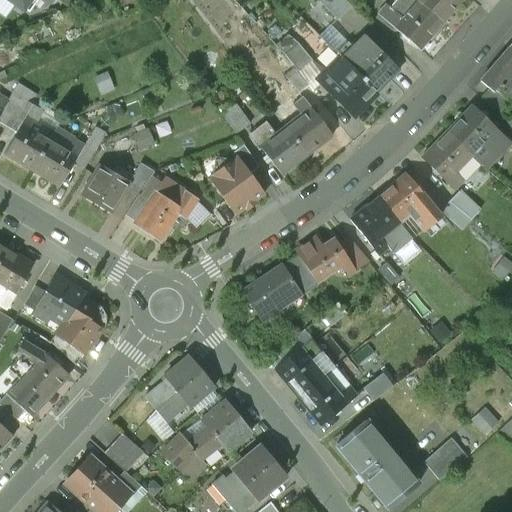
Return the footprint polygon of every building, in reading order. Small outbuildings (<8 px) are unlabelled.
[(5,0),(25,13),(33,0),(5,0)] [(343,0),(328,0),(322,6),(336,20),(349,6),(343,0)] [(413,0),(399,0),(390,10),(385,6),(376,16),(392,30),(416,2),(413,0)] [(462,0),(417,0),(416,2),(441,24),(462,0)] [(416,2),(392,30),(417,52),(441,24),(416,2)] [(398,72),(364,38),(342,60),(376,93),(398,72)] [(311,61),(297,44),(284,56),(298,72),(311,61)] [(511,53),(508,50),(478,84),(491,95),(511,70),(511,53)] [(342,60),(340,58),(326,73),(323,70),(315,78),(335,98),(331,102),(336,107),(340,103),(354,117),(376,93),(342,60)] [(307,86),(292,69),(282,77),(297,94),(307,86)] [(0,114),(8,101),(0,95),(0,114)] [(331,138),(301,100),(290,109),(297,117),(284,127),(306,156),(331,138)] [(236,106),(222,116),(236,135),(250,125),(236,106)] [(489,127),(471,109),(446,134),(470,157),(484,171),(509,145),(494,130),(495,129),(490,125),(489,127)] [(50,139),(33,129),(39,119),(29,113),(4,155),(31,171),(50,139)] [(306,156),(284,127),(274,135),(265,122),(249,134),(281,176),(306,156)] [(131,133),(109,144),(114,156),(136,145),(131,133)] [(470,157),(446,134),(421,160),(454,191),(462,183),(453,174),(470,157)] [(68,150),(50,139),(31,171),(59,188),(84,146),(74,140),(68,150)] [(259,167),(243,146),(233,153),(236,158),(237,157),(249,174),(259,167)] [(249,174),(237,157),(236,158),(208,179),(235,216),(244,210),(245,211),(255,204),(254,202),(264,195),(249,174)] [(129,185),(101,167),(89,186),(91,188),(84,199),(110,215),(129,185)] [(404,175),(377,197),(399,224),(425,202),(404,175)] [(184,193),(164,179),(149,202),(136,222),(134,224),(160,241),(178,214),(180,211),(175,207),(184,193)] [(197,201),(184,193),(175,207),(180,211),(178,214),(185,219),(197,201)] [(477,214),(457,194),(449,203),(469,222),(477,214)] [(139,195),(125,215),(136,222),(149,202),(139,195)] [(399,224),(377,197),(349,220),(378,256),(388,248),(393,254),(411,239),(399,224)] [(368,262),(348,237),(337,245),(348,260),(347,261),(353,271),(368,262)] [(323,248),(316,239),(296,253),(298,256),(315,283),(347,261),(348,260),(337,245),(334,240),(323,248)] [(32,266),(4,249),(0,256),(0,307),(5,310),(32,266)] [(298,256),(243,293),(261,320),(300,294),(301,295),(315,284),(315,283),(298,256)] [(83,295),(53,277),(43,292),(35,307),(36,308),(63,324),(65,325),(81,298),(83,295)] [(43,292),(34,286),(22,305),(33,312),(36,308),(35,307),(43,292)] [(81,298),(65,325),(63,324),(60,329),(59,328),(55,333),(84,353),(101,330),(103,324),(104,317),(101,312),(96,307),(81,298)] [(336,303),(321,316),(329,327),(346,313),(336,303)] [(270,342),(255,324),(246,332),(261,350),(270,342)] [(84,353),(55,333),(49,342),(75,365),(84,353)] [(43,353),(23,341),(16,354),(33,364),(43,353)] [(309,342),(275,370),(298,398),(323,377),(332,369),(309,342)] [(33,364),(5,394),(23,411),(30,417),(68,376),(43,353),(33,364)] [(164,375),(166,378),(144,397),(155,410),(200,373),(186,357),(164,375)] [(364,385),(372,397),(391,384),(384,372),(364,385)] [(200,373),(155,410),(166,423),(173,417),(175,420),(180,416),(178,413),(188,404),(190,408),(213,389),(200,373)] [(323,377),(298,398),(321,425),(346,405),(323,377)] [(5,394),(0,400),(0,406),(16,420),(23,411),(5,394)] [(223,402),(201,420),(206,426),(186,442),(195,451),(236,418),(223,402)] [(472,417),(485,433),(499,421),(485,405),(472,417)] [(236,418),(195,451),(193,453),(200,461),(201,461),(221,445),(227,452),(249,433),(236,418)] [(386,449),(364,423),(337,446),(356,468),(354,470),(369,487),(371,486),(390,508),(416,486),(395,461),(397,459),(388,448),(386,449)] [(0,448),(11,436),(0,425),(0,448)] [(142,452),(122,433),(104,453),(123,471),(124,471),(142,452)] [(178,433),(159,454),(177,471),(193,453),(195,451),(186,442),(178,433)] [(450,441),(423,465),(438,482),(465,458),(450,441)] [(260,446),(238,464),(239,466),(223,479),(222,477),(212,485),(225,500),(272,461),(260,446)] [(193,453),(177,471),(189,482),(205,465),(201,461),(200,461),(193,453)] [(115,480),(89,456),(76,470),(118,507),(129,494),(130,494),(115,480)] [(272,461),(225,500),(234,511),(242,511),(285,477),(272,461)] [(113,511),(118,507),(76,470),(64,483),(90,507),(95,511),(113,511)] [(124,471),(123,471),(115,480),(130,494),(129,494),(132,497),(141,487),(124,471)] [(58,511),(47,503),(39,511),(58,511)]
